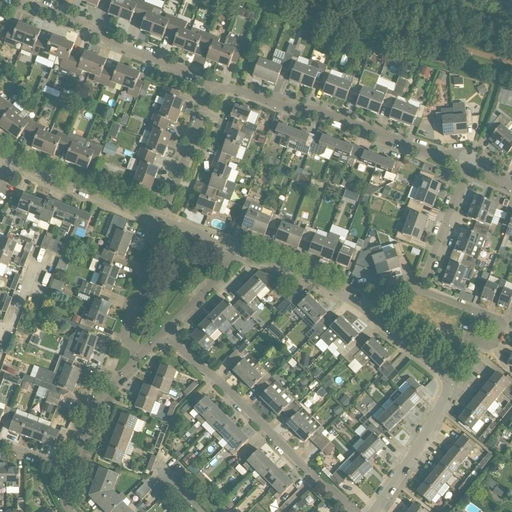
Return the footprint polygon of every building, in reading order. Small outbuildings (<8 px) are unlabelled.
[(98,7),(100,2),(100,0),(105,0),(107,1),(107,0),(87,0),(87,3),(86,6),(95,9),(96,6),(98,7)] [(107,0),(107,1),(113,3),(108,15),(119,19),(126,1),(122,0),(107,0)] [(126,1),(119,19),(130,23),(133,14),(139,17),(145,3),(137,0),(133,0),(132,4),(126,1)] [(230,8),(230,3),(225,1),(221,5),(222,10),(226,12),(230,8)] [(145,3),(139,17),(145,19),(141,31),(152,35),(158,17),(161,9),(145,3)] [(237,16),(242,18),(245,10),(240,8),(237,16)] [(152,35),(162,39),(166,31),(172,33),(177,19),(167,15),(165,20),(158,17),(152,35)] [(177,19),(172,33),(177,35),(173,47),(184,51),(191,33),(184,31),(187,23),(177,19)] [(4,22),(0,32),(0,33),(7,36),(11,25),(4,22)] [(4,43),(15,47),(17,42),(23,45),(30,28),(19,23),(15,34),(9,31),(4,43)] [(41,32),(30,28),(23,45),(21,50),(32,55),(32,54),(38,56),(43,44),(37,42),(41,32)] [(191,33),(184,51),(195,55),(199,45),(205,47),(209,35),(199,31),(197,36),(191,33)] [(209,35),(205,47),(210,49),(207,60),(217,64),(224,47),(218,44),(220,39),(209,35)] [(57,58),(63,40),(52,36),(49,46),(43,44),(38,56),(48,60),(50,55),(57,58)] [(70,72),(76,59),(70,56),(74,45),(63,40),(57,58),(63,60),(60,68),(70,72)] [(228,68),(231,61),(232,58),(238,60),(243,48),(233,44),(231,49),(224,47),(217,64),(228,68)] [(337,51),(344,54),(347,46),(339,44),(337,51)] [(96,57),(85,52),(82,61),(76,59),(70,72),(81,76),(83,71),(89,74),(96,57)] [(271,63),(260,59),(262,55),(256,52),(252,64),(257,66),(253,77),(264,81),(271,63)] [(288,69),(293,57),(287,55),(284,62),(282,66),(283,66),(288,69)] [(104,85),(109,73),(103,71),(107,61),(96,57),(89,74),(96,76),(94,81),(104,85)] [(308,68),(297,64),(298,59),(293,57),(288,69),(294,71),(290,81),(301,85),(308,68)] [(273,58),(271,63),(264,81),(275,85),(283,66),(282,66),(284,62),(273,58)] [(411,71),(412,64),(406,62),(404,69),(411,71)] [(123,87),(129,70),(118,65),(115,75),(109,73),(104,85),(114,89),(116,84),(123,87)] [(318,72),(308,68),(301,85),(312,89),(316,79),(321,81),(326,69),(320,67),(318,72)] [(424,67),(421,75),(429,77),(431,70),(424,67)] [(332,72),(326,69),(321,81),(327,83),(323,94),(334,98),(341,80),(330,76),(332,72)] [(129,70),(123,87),(129,89),(127,94),(138,98),(142,86),(136,84),(140,74),(129,70)] [(438,80),(444,82),(446,76),(440,74),(438,80)] [(399,78),(394,91),(393,95),(388,106),(394,109),(390,119),(401,123),(407,105),(397,101),(398,97),(401,98),(408,81),(399,78)] [(352,84),(341,80),(334,98),(345,102),(349,92),(355,94),(359,82),(353,80),(352,84)] [(367,111),(374,93),(363,89),(365,84),(359,82),(355,94),(360,96),(356,106),(367,111)] [(377,85),(374,93),(367,111),(378,115),(382,104),(388,106),(393,95),(394,91),(377,85)] [(484,85),(479,88),(477,89),(481,96),(483,95),(488,91),(484,85)] [(185,102),(178,99),(174,98),(177,92),(164,87),(160,98),(165,100),(163,106),(180,113),(185,102)] [(501,90),(497,102),(506,105),(509,92),(501,90)] [(13,106),(8,103),(0,113),(5,117),(0,123),(0,126),(8,133),(19,118),(23,113),(13,106)] [(231,124),(253,132),(255,133),(257,128),(247,124),(252,112),(248,110),(249,107),(243,105),(242,108),(235,106),(231,117),(234,118),(231,124)] [(418,109),(407,105),(401,123),(412,127),(416,117),(421,119),(426,107),(420,105),(418,109)] [(166,120),(176,124),(180,113),(163,106),(161,113),(156,111),(152,121),(164,126),(166,120)] [(443,126),(444,137),(456,135),(454,117),(453,108),(441,109),(441,113),(436,114),(437,126),(443,126)] [(465,115),(454,117),(456,135),(468,134),(466,123),(473,123),(471,110),(465,111),(465,115)] [(511,122),(502,114),(499,118),(493,113),(487,127),(494,133),(489,139),(493,143),(492,144),(497,148),(511,130),(511,122)] [(8,133),(17,140),(24,131),(30,135),(36,124),(28,118),(24,122),(19,118),(8,133)] [(269,133),(275,135),(282,138),(279,147),(287,150),(290,142),(294,130),(287,127),(288,125),(283,124),(282,126),(279,124),(280,122),(274,120),(269,133)] [(172,135),(165,133),(162,132),(164,126),(152,121),(148,131),(153,133),(150,140),(168,146),(172,135)] [(36,138),(32,148),(43,153),(50,135),(43,133),(45,128),(36,124),(30,135),(36,138)] [(247,150),(253,132),(231,124),(229,130),(227,129),(224,135),(228,137),(226,142),(241,147),(247,150)] [(301,133),(294,130),(290,142),(298,145),(296,151),(308,156),(310,151),(313,144),(316,136),(310,134),(310,136),(306,135),(307,133),(302,131),(301,133)] [(511,130),(497,148),(502,152),(503,151),(507,155),(511,148),(511,130)] [(326,137),(323,136),(323,134),(318,131),(316,136),(313,144),(310,151),(315,153),(314,155),(319,157),(324,154),(325,150),(333,153),(338,141),(331,139),(331,137),(327,135),(326,137)] [(54,157),(58,147),(64,149),(69,137),(58,133),(56,138),(50,135),(43,153),(54,157)] [(69,137),(64,149),(70,151),(65,162),(76,166),(83,149),(77,146),(79,141),(69,137)] [(153,154),(163,157),(168,146),(150,140),(148,146),(143,144),(139,155),(151,159),(153,154)] [(345,144),(338,141),(333,153),(342,156),(339,162),(352,167),(355,160),(360,147),(354,145),(353,147),(350,146),(351,144),(346,142),(345,144)] [(230,163),(232,157),(236,159),(241,147),(226,142),(224,147),(220,145),(218,152),(221,153),(218,158),(230,163)] [(103,152),(115,157),(118,149),(106,144),(103,152)] [(92,146),(90,151),(83,149),(76,166),(87,170),(91,160),(97,162),(102,150),(92,146)] [(375,169),(380,157),(373,154),(373,153),(369,151),(368,153),(365,151),(365,149),(360,147),(355,160),(368,165),(367,166),(375,169)] [(273,164),(275,159),(260,154),(259,159),(273,164)] [(159,169),(152,167),(154,161),(151,159),(139,155),(135,165),(140,167),(137,173),(155,180),(159,169)] [(387,160),(380,157),(375,169),(384,172),(384,171),(397,176),(402,163),(396,161),(395,163),(392,162),(393,160),(388,158),(387,160)] [(213,176),(228,181),(232,170),(228,168),(230,163),(218,158),(216,164),(213,163),(211,169),(215,171),(213,176)] [(99,175),(124,183),(129,169),(104,161),(99,175)] [(419,190),(437,197),(441,186),(431,182),(433,176),(421,172),(419,177),(423,179),(419,190)] [(126,188),(138,193),(140,187),(150,191),(155,180),(137,173),(135,180),(130,178),(126,188)] [(297,183),(300,176),(295,174),(292,181),(297,183)] [(229,201),(231,202),(237,185),(228,181),(213,176),(211,181),(207,179),(205,186),(207,187),(205,192),(225,200),(229,201)] [(366,195),(369,196),(378,191),(368,187),(366,195)] [(388,197),(391,189),(386,187),(383,195),(388,197)] [(343,198),(350,200),(353,193),(346,190),(343,198)] [(408,205),(420,209),(422,204),(433,208),(437,197),(419,190),(415,201),(410,199),(408,205)] [(219,214),(221,210),(225,200),(205,192),(203,198),(200,197),(196,209),(203,211),(202,214),(207,216),(208,214),(212,215),(214,211),(219,214)] [(26,221),(28,215),(35,199),(24,194),(22,200),(16,198),(11,210),(17,212),(15,216),(26,221)] [(471,207),(488,213),(494,216),(498,205),(476,196),(471,207)] [(39,219),(46,203),(35,199),(28,215),(39,219)] [(59,201),(55,199),(54,202),(47,199),(46,203),(39,219),(38,222),(49,226),(50,225),(52,220),(58,203),(59,201)] [(246,202),(245,203),(241,215),(246,217),(242,228),(253,232),(260,214),(263,208),(246,202)] [(69,208),(58,203),(52,220),(50,225),(61,229),(69,208)] [(428,219),(418,215),(420,209),(408,205),(406,211),(411,212),(407,223),(424,230),(428,219)] [(477,222),(474,227),(488,232),(490,227),(484,224),(488,213),(471,207),(467,218),(477,222)] [(80,212),(69,208),(61,229),(58,237),(63,240),(66,234),(68,234),(70,227),(74,228),(80,212)] [(92,217),(80,212),(74,228),(85,233),(83,238),(89,240),(94,228),(88,226),(92,217)] [(511,213),(508,212),(503,225),(508,227),(511,217),(511,213)] [(271,219),(260,214),(253,232),(264,236),(269,226),(274,228),(279,216),(273,214),(271,219)] [(284,218),(279,216),(274,228),(280,230),(276,241),(287,245),(293,227),(283,223),(284,218)] [(0,223),(11,227),(13,221),(2,217),(0,223)] [(108,239),(129,247),(133,236),(124,232),(125,226),(114,222),(108,239)] [(407,243),(410,237),(420,241),(424,230),(407,223),(402,234),(398,233),(396,238),(407,243)] [(33,224),(29,235),(33,236),(37,226),(33,224)] [(306,227),(304,231),(293,227),(287,245),(298,249),(302,239),(307,241),(312,229),(306,227)] [(482,249),(488,232),(474,227),(472,233),(463,229),(459,240),(482,249)] [(318,231),(312,229),(307,241),(313,243),(309,253),(320,257),(327,240),(316,236),(318,231)] [(20,236),(18,240),(30,244),(32,240),(20,236)] [(47,249),(51,239),(46,237),(42,248),(47,249)] [(0,250),(13,255),(17,244),(2,238),(0,241),(0,250)] [(52,251),(56,241),(51,239),(47,249),(52,251)] [(101,256),(113,260),(115,255),(125,258),(129,247),(108,239),(101,256)] [(338,244),(327,240),(320,257),(331,262),(335,251),(340,254),(343,246),(345,242),(339,240),(338,244)] [(464,255),(462,260),(476,265),(482,249),(459,240),(455,251),(464,255)] [(59,254),(63,243),(56,241),(52,251),(59,254)] [(401,249),(399,244),(393,246),(395,250),(383,254),(389,272),(400,268),(397,258),(403,256),(401,249)] [(343,246),(340,254),(336,264),(348,268),(352,258),(357,260),(360,254),(362,248),(356,246),(354,251),(343,246)] [(9,266),(13,255),(0,250),(0,263),(1,263),(9,266)] [(383,254),(372,257),(371,253),(370,251),(368,252),(360,254),(357,260),(355,265),(364,268),(369,267),(374,265),(378,275),(389,272),(383,254)] [(94,272),(100,275),(116,281),(120,269),(111,266),(113,260),(101,256),(99,262),(98,261),(94,272)] [(72,259),(70,264),(78,267),(80,262),(72,259)] [(446,273),(462,279),(469,282),(476,265),(462,260),(460,266),(450,262),(446,273)] [(246,286),(257,297),(261,301),(270,292),(266,288),(272,293),(282,282),(283,282),(283,281),(273,277),(266,274),(266,275),(260,273),(256,277),(255,277),(246,286)] [(442,284),(464,293),(467,287),(461,284),(462,279),(446,273),(442,284)] [(81,287),(100,294),(102,289),(112,292),(116,281),(100,275),(95,286),(83,281),(81,287)] [(54,280),(51,289),(60,293),(63,284),(54,280)] [(476,294),(482,296),(487,283),(481,280),(476,294)] [(498,287),(487,283),(482,296),(481,299),(492,303),(496,294),(501,296),(504,289),(506,283),(506,282),(501,280),(498,287)] [(511,284),(506,283),(504,289),(501,296),(497,305),(509,310),(511,300),(511,284)] [(241,299),(237,303),(251,318),(255,313),(248,306),(257,297),(246,286),(237,295),(241,299)] [(98,300),(100,294),(81,287),(78,292),(95,299),(90,310),(107,316),(111,305),(98,300)] [(291,304),(299,295),(296,291),(287,300),(291,304)] [(304,300),(299,295),(291,304),(296,309),(293,311),(302,320),(318,305),(308,296),(304,300)] [(251,318),(237,303),(233,308),(226,301),(217,310),(227,321),(232,326),(242,317),(247,322),(251,318)] [(281,313),(286,308),(281,304),(277,308),(281,313)] [(327,314),(318,305),(302,320),(312,330),(314,328),(318,332),(327,322),(323,318),(327,314)] [(86,321),(81,319),(79,325),(91,330),(93,324),(103,327),(107,316),(90,310),(86,321)] [(217,310),(208,319),(218,330),(227,321),(217,310)] [(327,322),(318,332),(309,341),(315,346),(321,340),(329,347),(334,343),(349,327),(340,318),(331,326),(327,322)] [(218,330),(208,319),(199,328),(202,332),(194,340),(192,338),(205,351),(214,343),(210,339),(218,330)] [(77,344),(94,350),(98,339),(89,335),(91,330),(79,325),(72,323),(71,326),(77,329),(75,334),(70,338),(69,340),(77,344)] [(268,330),(273,335),(278,330),(273,325),(268,330)] [(338,352),(345,359),(360,345),(355,340),(359,336),(349,327),(334,343),(340,350),(338,352)] [(239,333),(235,337),(240,342),(244,338),(239,333)] [(293,355),(299,350),(286,336),(281,342),(293,355)] [(32,343),(37,346),(40,340),(35,337),(32,343)] [(360,345),(345,359),(350,364),(355,359),(363,367),(371,359),(381,348),(372,339),(363,348),(360,345)] [(228,359),(232,363),(244,351),(251,345),(247,340),(228,359)] [(62,357),(74,362),(76,356),(90,361),(94,350),(77,344),(73,355),(64,351),(62,357)] [(378,370),(381,374),(390,365),(387,361),(391,357),(381,348),(371,359),(380,368),(378,370)] [(232,363),(237,367),(233,371),(242,380),(258,365),(244,351),(232,363)] [(65,365),(61,376),(77,382),(82,371),(72,367),(74,362),(62,357),(54,354),(52,360),(60,363),(65,365)] [(297,365),(292,359),(288,364),(293,369),(297,365)] [(177,371),(161,365),(157,377),(173,383),(177,371)] [(258,365),(242,380),(251,389),(255,385),(259,389),(271,378),(258,365)] [(395,369),(390,365),(381,374),(384,376),(386,378),(395,369)] [(22,381),(50,391),(61,396),(63,396),(69,394),(70,392),(73,394),(77,382),(61,376),(40,368),(40,369),(34,367),(30,377),(24,375),(22,381)] [(386,378),(388,380),(390,383),(399,374),(395,369),(386,378)] [(316,378),(320,374),(316,370),(312,373),(316,378)] [(497,372),(490,382),(503,392),(510,383),(497,372)] [(153,388),(163,392),(168,394),(173,383),(157,377),(153,388)] [(411,377),(398,390),(415,407),(423,398),(416,391),(420,387),(411,377)] [(271,378),(259,389),(264,394),(260,398),(269,407),(284,392),(271,378)] [(333,384),(330,378),(322,382),(325,389),(333,384)] [(30,384),(23,382),(21,389),(27,391),(30,384)] [(195,382),(189,387),(193,391),(198,385),(195,382)] [(503,392),(490,382),(482,391),(495,402),(503,392)] [(155,402),(159,404),(163,392),(153,388),(144,385),(140,396),(155,402)] [(193,391),(189,387),(184,393),(187,396),(193,391)] [(322,399),(327,394),(322,389),(317,394),(322,399)] [(398,390),(389,400),(405,416),(415,407),(398,390)] [(48,397),(59,401),(61,396),(50,391),(48,397)] [(495,402),(482,391),(474,401),(487,411),(495,402)] [(284,392),(269,407),(278,416),(282,412),(286,416),(297,405),(284,392)] [(346,407),(352,400),(345,395),(339,402),(346,407)] [(151,414),(155,402),(140,396),(135,408),(151,414)] [(46,403),(57,407),(59,401),(48,397),(46,403)] [(195,418),(199,422),(215,406),(206,397),(195,409),(199,414),(195,418)] [(405,416),(389,400),(381,408),(397,424),(405,416)] [(172,405),(170,408),(175,410),(176,408),(179,404),(176,401),(172,405)] [(487,411),(474,401),(467,410),(480,421),(487,411)] [(6,406),(0,403),(0,422),(2,417),(8,419),(12,409),(6,406)] [(184,415),(192,407),(188,403),(180,412),(184,415)] [(43,412),(50,415),(53,407),(46,404),(43,412)] [(297,405),(286,416),(291,421),(287,425),(296,434),(311,419),(297,405)] [(223,415),(215,406),(199,422),(203,425),(207,421),(212,426),(223,415)] [(337,417),(344,412),(340,406),(333,410),(337,417)] [(397,424),(381,408),(373,416),(372,416),(368,421),(377,429),(381,425),(389,432),(397,424)] [(28,415),(12,409),(8,419),(13,422),(10,431),(21,435),(28,415)] [(508,412),(504,409),(498,416),(502,419),(508,412)] [(480,421),(467,410),(459,419),(472,430),(480,421)] [(32,439),(38,424),(40,419),(29,414),(28,415),(21,435),(32,439)] [(134,431),(138,420),(123,414),(118,425),(134,431)] [(223,415),(212,426),(216,431),(212,435),(216,439),(232,423),(223,415)] [(313,443),(322,434),(324,432),(311,419),(296,434),(305,443),(309,439),(313,443)] [(339,429),(343,425),(339,420),(334,424),(339,429)] [(377,429),(368,421),(362,426),(367,431),(360,437),(365,443),(377,454),(385,446),(378,438),(382,434),(377,429)] [(493,422),(488,428),(492,431),(497,425),(493,422)] [(240,432),(232,423),(216,439),(220,443),(224,438),(229,443),(240,432)] [(49,429),(38,424),(32,439),(43,444),(49,429)] [(134,431),(118,425),(114,437),(129,442),(134,431)] [(60,433),(49,429),(43,444),(54,448),(58,439),(64,441),(68,430),(62,428),(60,433)] [(492,431),(488,428),(483,434),(487,437),(492,431)] [(240,432),(229,443),(234,448),(229,452),(233,456),(249,440),(240,432)] [(313,443),(317,447),(326,438),(322,434),(313,443)] [(478,444),(475,442),(473,444),(463,436),(455,446),(468,456),(476,447),(478,444)] [(129,442),(114,437),(109,448),(125,454),(129,442)] [(322,451),(330,443),(326,438),(317,447),(322,451)] [(335,447),(330,443),(322,451),(328,457),(334,451),(332,449),(335,447)] [(377,454),(365,443),(356,451),(361,456),(368,463),(377,454)] [(461,466),(468,456),(455,446),(448,455),(461,466)] [(121,465),(125,454),(109,448),(105,459),(121,465)] [(256,470),(267,459),(259,450),(243,466),(247,470),(251,466),(256,470)] [(188,466),(196,458),(191,453),(183,461),(188,466)] [(453,475),(461,466),(448,455),(440,464),(453,475)] [(373,468),(368,463),(361,456),(353,465),(364,477),(373,468)] [(256,470),(261,475),(256,479),(260,483),(264,479),(276,468),(267,459),(256,470)] [(483,459),(479,465),(483,468),(487,462),(483,459)] [(364,477),(353,465),(348,460),(340,469),(339,469),(335,473),(331,477),(339,486),(344,482),(348,478),(356,485),(364,477)] [(193,464),(188,469),(192,473),(197,468),(193,464)] [(445,484),(453,475),(440,464),(432,474),(445,484)] [(477,475),(483,468),(479,465),(473,472),(477,475)] [(123,471),(117,469),(115,474),(100,468),(89,496),(99,506),(101,504),(106,509),(104,511),(113,511),(123,502),(127,498),(122,493),(118,497),(113,491),(119,475),(121,476),(123,471)] [(276,468),(264,479),(260,483),(264,487),(268,483),(273,488),(284,476),(276,468)] [(7,469),(6,483),(6,488),(19,488),(19,469),(7,469)] [(438,494),(445,484),(432,474),(425,483),(438,494)] [(284,476),(273,488),(278,492),(273,497),(277,500),(293,485),(284,476)] [(206,488),(206,487),(211,483),(206,478),(201,482),(201,483),(206,488)] [(468,478),(464,484),(467,487),(472,481),(468,478)] [(497,484),(489,479),(485,485),(493,490),(497,484)] [(217,483),(212,488),(216,493),(222,488),(217,483)] [(417,493),(430,503),(438,494),(425,483),(417,493)] [(145,484),(138,491),(135,494),(142,501),(152,491),(145,484)] [(467,487),(464,484),(458,490),(462,494),(467,487)] [(505,490),(497,485),(493,492),(500,497),(505,490)] [(453,497),(448,503),(452,506),(457,500),(453,497)] [(303,499),(297,505),(301,509),(307,503),(303,499)] [(127,507),(123,502),(113,511),(130,511),(135,507),(132,503),(127,507)] [(230,502),(225,506),(226,508),(230,511),(235,507),(230,502)] [(140,503),(136,507),(139,511),(140,511),(144,507),(140,503)] [(446,511),(452,506),(448,503),(443,509),(446,511)]
